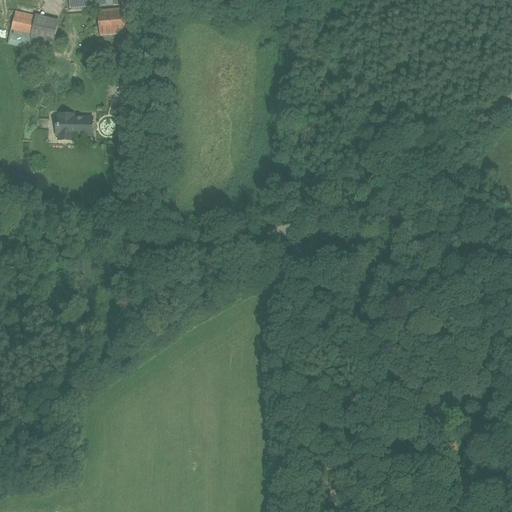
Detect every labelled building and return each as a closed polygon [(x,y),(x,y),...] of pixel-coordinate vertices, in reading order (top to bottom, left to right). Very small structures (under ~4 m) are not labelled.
[(112,0),(69,0),(70,8),(113,4),(112,0)] [(123,10),(98,12),(100,35),(125,33),(123,10)] [(30,37),(54,42),(57,27),(34,21),(35,16),(16,12),(11,30),(31,34),(30,37)] [(135,81),(135,61),(118,61),(118,81),(135,81)] [(61,129),(61,137),(61,141),(74,141),(74,137),(94,137),(94,118),(72,118),(72,116),(63,116),(63,118),(61,118),(61,126),(60,126),(60,129),(61,129)]
